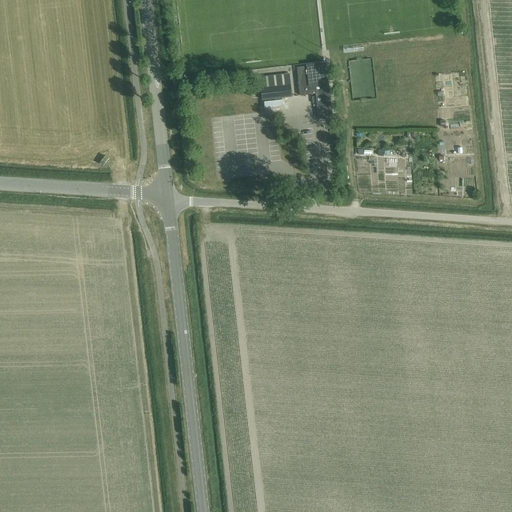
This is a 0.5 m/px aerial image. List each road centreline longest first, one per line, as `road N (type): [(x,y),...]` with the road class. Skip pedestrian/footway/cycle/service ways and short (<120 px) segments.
road 1 (unclassified): [(511,222),(167,197)]
road 2 (tertiary): [(202,511),(167,197)]
road 3 (tertiary): [(167,197),(146,0)]
road 4 (unclassified): [(137,193),(0,184)]
